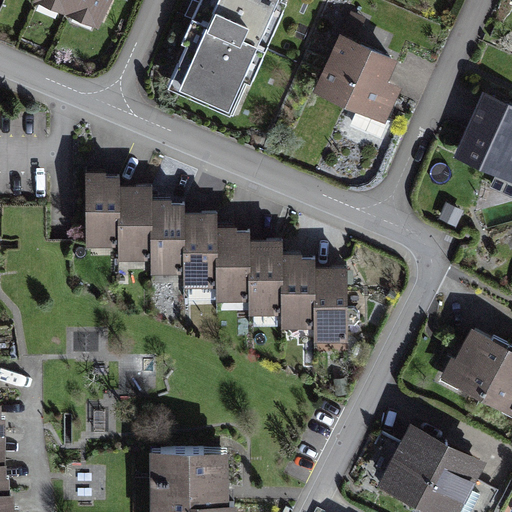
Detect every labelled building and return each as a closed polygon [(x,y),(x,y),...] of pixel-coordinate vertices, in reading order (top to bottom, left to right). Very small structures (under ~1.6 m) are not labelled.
[(33,0),(32,4),(63,18),(70,0),(33,0)] [(70,0),(63,18),(94,31),(107,0),(116,0),(123,3),(124,0),(70,0)] [(283,0),(204,0),(166,89),(232,118),(283,0)] [(398,56),(341,31),(315,87),(384,118),(400,82),(389,77),(398,56)] [(511,102),(483,90),(455,156),(511,179),(511,102)] [(115,180),(83,180),(84,252),(116,251),(115,192),(115,180)] [(148,191),(115,192),(116,251),(116,264),(149,263),(148,207),(148,191)] [(181,207),(148,207),(149,263),(149,279),(182,279),(181,219),(181,207)] [(214,219),(181,219),(182,279),(182,291),(214,291),(214,234),(214,219)] [(246,234),(214,234),(214,291),(215,306),(247,306),(246,246),(246,234)] [(279,246),(246,246),(247,306),(247,318),(280,318),(279,262),(279,246)] [(312,261),(279,262),(280,318),(280,333),(313,333),(312,273),(312,261)] [(345,273),(312,273),(313,333),(313,345),(345,345),(345,273)] [(471,332),(442,389),(477,407),(506,350),(471,332)] [(511,352),(506,350),(477,407),(511,423),(511,352)] [(411,421),(382,478),(417,495),(446,439),(411,421)] [(446,439),(417,495),(450,511),(453,511),(481,456),(446,439)] [(228,447),(150,447),(150,511),(235,511),(235,501),(228,501),(228,447)] [(6,489),(0,488),(0,511),(12,511),(12,489),(6,489)]
